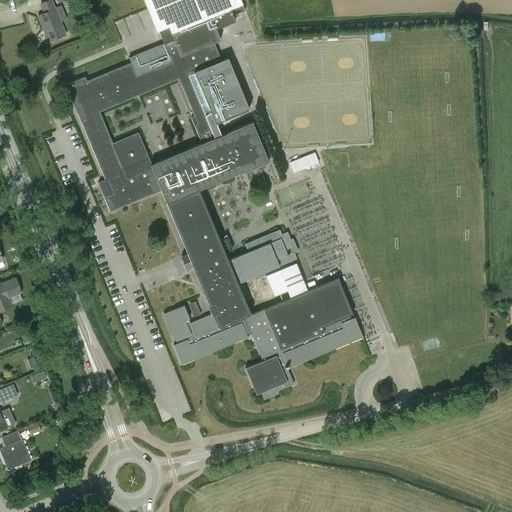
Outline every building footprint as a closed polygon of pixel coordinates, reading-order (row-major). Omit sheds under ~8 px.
[(37,15),(48,42),(65,35),(50,0),(48,0),(40,4),(44,12),(37,15)] [(251,121),(226,132),(226,133),(221,135),(216,123),(249,109),(227,57),(220,60),(213,43),(220,40),(215,29),(235,21),(229,9),(241,4),(239,0),(142,0),(156,31),(158,30),(161,36),(163,43),(128,58),(130,62),(86,81),(84,76),(65,85),(104,179),(97,182),(109,211),(159,190),(186,254),(179,257),(185,270),(191,267),(210,314),(188,323),(181,306),(163,313),(174,341),(175,340),(176,343),(172,345),(181,365),(247,337),(246,334),(250,332),(262,361),(244,368),(256,395),(260,393),(263,399),(276,394),(275,392),(293,384),(287,368),(362,337),(355,319),(351,321),(349,316),(353,314),(338,278),(307,291),(296,264),(266,276),(274,296),(287,291),(290,298),(250,315),(238,284),(297,260),(294,253),(295,253),(287,232),(281,234),(279,229),(244,244),(247,252),(227,260),(225,253),(231,251),(226,238),(219,240),(198,189),(242,171),(243,172),(268,162),(251,121)] [(288,163),(292,172),(316,162),(312,153),(288,163)] [(269,196),(253,204),(258,214),(274,206),(269,196)] [(0,310),(11,306),(7,297),(21,291),(16,278),(2,283),(1,282),(0,282),(0,310)] [(36,357),(28,358),(31,369),(39,367),(36,357)] [(45,369),(32,373),(34,381),(48,377),(45,369)] [(0,429),(14,424),(8,408),(1,411),(0,409),(0,402),(17,396),(12,384),(0,389),(0,429)] [(31,434),(40,430),(38,423),(28,427),(31,434)] [(1,438),(3,443),(6,442),(7,445),(0,447),(0,451),(8,469),(30,460),(18,430),(1,438)]
